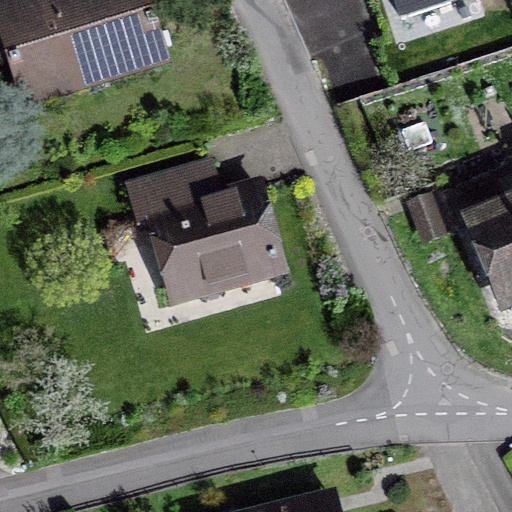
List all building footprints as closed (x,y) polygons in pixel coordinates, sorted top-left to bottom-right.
[(18,113),(189,65),(170,0),(53,0),(34,6),(32,0),(0,0),(0,59),(3,59),(18,113)] [(394,0),(402,20),(460,0),(394,0)] [(156,318),(290,283),(258,161),(124,196),(156,318)] [(511,182),(441,215),(507,360),(511,357),(511,182)] [(339,511),(337,501),(285,511),(339,511)]
